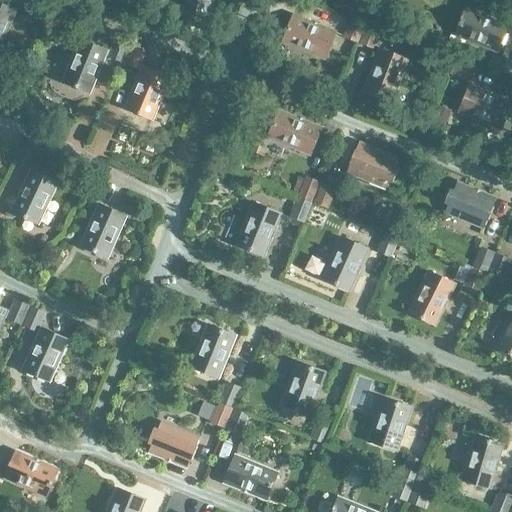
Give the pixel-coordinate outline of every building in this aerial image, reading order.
[(183,0),(180,16),(208,22),(212,0),(183,0)] [(0,45),(15,11),(0,4),(0,45)] [(497,52),(508,26),(465,8),(455,35),(497,52)] [(325,59),(335,33),(293,16),(282,42),(325,59)] [(343,38),(358,44),(365,24),(350,18),(343,38)] [(373,49),(380,30),(367,25),(360,43),(373,49)] [(122,64),(131,44),(115,38),(107,57),(122,64)] [(63,83),(89,93),(106,51),(81,40),(63,83)] [(139,71),(147,51),(131,44),(122,64),(139,71)] [(406,60),(383,51),(380,50),(364,92),(390,103),(406,60)] [(450,75),(470,83),(476,68),(456,59),(450,75)] [(143,67),(126,109),(152,120),(169,78),(143,67)] [(501,129),(511,103),(469,86),(459,112),(501,129)] [(310,155),(321,129),(278,111),(268,137),(310,155)] [(23,141),(15,161),(30,168),(39,148),(23,141)] [(397,159),(383,154),(358,143),(347,172),(386,188),(388,181),(392,183),(398,168),(395,166),(397,159)] [(279,144),(269,169),(280,173),(285,159),(319,173),(323,161),(279,144)] [(31,171),(12,213),(37,225),(57,183),(31,171)] [(298,197),(312,203),(320,183),(306,177),(298,197)] [(86,197),(98,202),(107,184),(94,178),(86,197)] [(322,183),(313,203),(328,209),(336,189),(322,183)] [(484,228),(496,199),(457,184),(454,191),(450,189),(444,204),(448,206),(445,212),(484,228)] [(297,198),(289,217),(304,223),(312,204),(297,198)] [(263,256),(280,214),(254,203),(237,246),(263,256)] [(107,259),(125,217),(100,205),(81,247),(107,259)] [(384,233),(376,253),(391,259),(399,239),(384,233)] [(348,291),(367,249),(341,237),(323,279),(348,291)] [(479,247),(471,267),(487,273),(495,254),(479,247)] [(488,272),(503,278),(511,260),(496,254),(488,272)] [(471,268),(462,288),(478,295),(487,275),(471,268)] [(434,325),(454,284),(429,272),(409,313),(434,325)] [(15,300),(6,319),(21,326),(30,306),(15,300)] [(22,326),(38,333),(46,314),(31,307),(22,326)] [(511,355),(511,318),(497,348),(511,355)] [(217,378),(235,336),(209,325),(191,368),(217,378)] [(42,329),(23,371),(49,382),(68,341),(42,329)] [(308,415),(324,372),(298,363),(282,406),(308,415)] [(226,382),(210,422),(225,428),(233,409),(231,408),(240,387),(226,382)] [(396,451),(411,408),(384,399),(370,442),(396,451)] [(240,435),(249,416),(234,409),(226,429),(240,435)] [(317,419),(309,439),(323,444),(331,425),(317,419)] [(188,468),(199,439),(160,424),(158,430),(154,428),(148,443),(152,445),(149,452),(188,468)] [(490,489),(502,445),(475,437),(463,481),(490,489)] [(58,471),(16,453),(4,478),(46,497),(58,471)] [(400,476),(415,482),(423,462),(408,456),(400,476)] [(267,500),(277,474),(235,457),(224,483),(267,500)] [(415,482),(400,476),(399,476),(391,496),(407,502),(415,482)] [(431,489),(416,483),(408,502),(423,508),(431,489)] [(139,511),(144,500),(118,490),(109,511),(139,511)] [(490,511),(508,511),(511,502),(511,497),(499,492),(490,511)] [(371,511),(338,499),(332,511),(371,511)]
